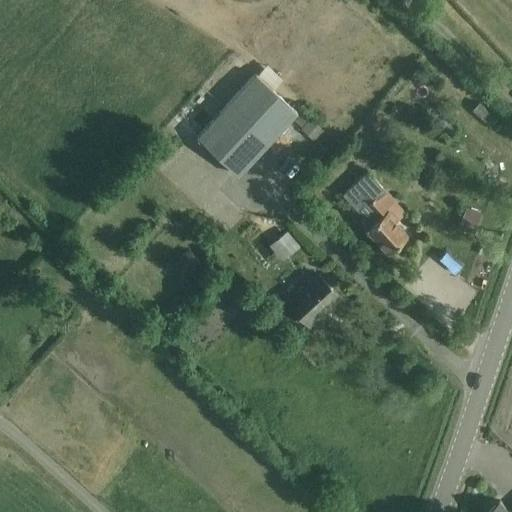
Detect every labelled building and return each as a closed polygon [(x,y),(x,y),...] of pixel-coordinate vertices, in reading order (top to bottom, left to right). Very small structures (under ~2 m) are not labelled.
[(296,112),(257,76),(199,139),(237,175),(296,112)] [(394,222),(397,219),(377,198),(385,191),(366,171),(341,194),(363,218),(359,222),(387,253),(406,235),(394,222)] [(172,272),(181,284),(199,271),(190,259),(172,272)] [(286,301),(295,311),(308,325),(339,297),(317,273),(286,301)] [(487,511),(510,511),(500,501),(487,511)]
